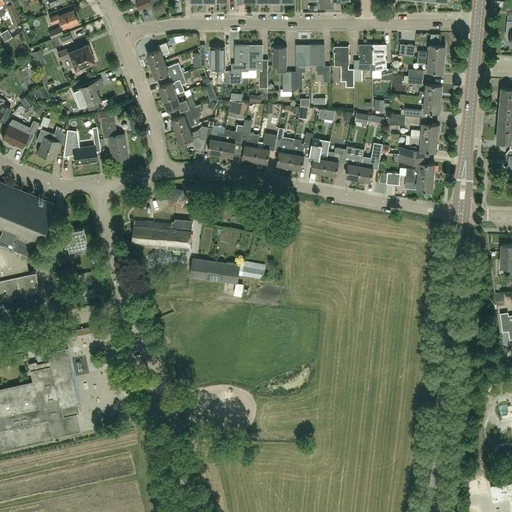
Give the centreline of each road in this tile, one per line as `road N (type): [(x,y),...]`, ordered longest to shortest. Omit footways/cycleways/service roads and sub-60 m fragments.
road 1 (residential): [(121,37),(169,26),(477,24)]
road 2 (residential): [(454,215),(210,171),(161,171)]
road 3 (tertiary): [(431,511),(453,286)]
road 4 (residential): [(191,511),(176,438),(130,306)]
road 5 (residential): [(161,171),(121,37)]
road 6 (residential): [(0,336),(130,306)]
road 7 (residential): [(130,306),(96,183)]
